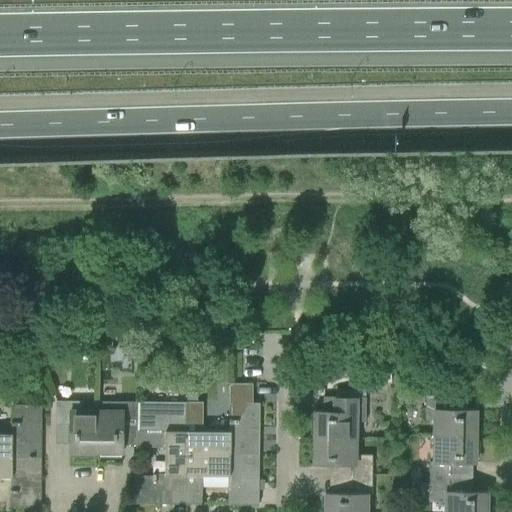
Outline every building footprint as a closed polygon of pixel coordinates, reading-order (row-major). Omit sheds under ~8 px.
[(71,339),(71,327),(56,327),(56,339),(71,339)] [(110,328),(97,328),(97,340),(109,341),(110,328)] [(203,403),(186,403),(185,432),(187,432),(186,453),(258,454),(259,403),(252,403),(253,384),(230,383),(229,404),(232,404),(231,432),(203,431),(203,403)] [(443,396),(425,396),(425,421),(435,421),(435,437),(475,437),(475,410),(443,410),(443,396)] [(315,411),(314,438),(355,438),(355,422),(365,423),(365,399),(347,398),(346,412),(315,411)] [(79,402),(55,401),(55,420),(69,420),(69,451),(71,451),(71,457),(92,458),(92,452),(96,452),(96,412),(79,412),(79,402)] [(96,452),(123,452),(123,431),(138,431),(138,421),(138,402),(96,402),(96,412),(96,452)] [(165,446),(165,476),(135,476),(135,504),(186,505),(186,465),(186,453),(187,432),(185,432),(186,403),(138,402),(138,421),(138,431),(138,445),(165,446)] [(0,455),(41,456),(41,405),(12,405),(12,425),(16,425),(16,434),(0,433),(0,455)] [(429,463),(429,465),(429,482),(447,483),(447,464),(474,464),(475,437),(435,437),(435,463),(429,463)] [(355,438),(314,438),(314,465),(353,466),(353,475),(372,475),(372,455),(355,455),(355,438)] [(186,453),(186,465),(186,505),(201,505),(201,474),(227,474),(227,505),(258,505),(258,465),(258,454),(186,453)] [(0,477),(17,477),(17,489),(10,489),(10,507),(40,507),(41,457),(41,456),(0,455),(0,477)] [(326,493),(325,511),(365,511),(365,495),(372,495),(372,475),(353,475),(353,494),(326,493)] [(405,477),(392,477),(391,492),(405,492),(405,477)] [(408,482),(408,490),(420,490),(420,482),(408,482)] [(447,483),(429,482),(429,502),(446,502),(446,511),(490,511),(491,495),(486,495),(486,492),(447,492),(447,483)]
